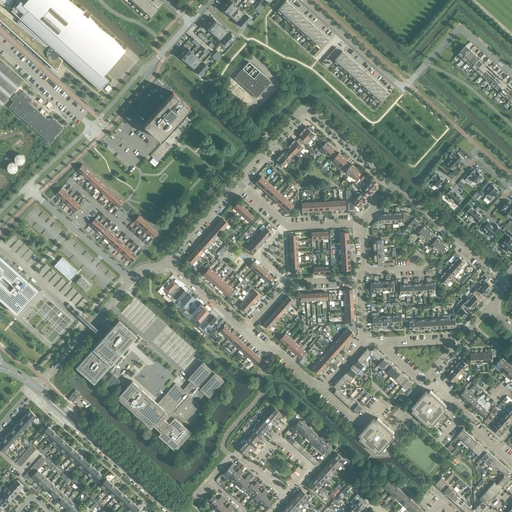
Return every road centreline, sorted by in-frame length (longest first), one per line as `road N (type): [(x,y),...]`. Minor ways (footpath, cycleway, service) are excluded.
road 1 (residential): [(304,0),(403,88),(460,29),(511,73)]
road 2 (residential): [(237,180),(305,107),(394,183)]
road 3 (tertiary): [(172,511),(57,408)]
road 4 (residential): [(394,183),(502,279)]
road 5 (unclassified): [(35,384),(130,277)]
road 6 (residential): [(130,277),(31,192)]
road 7 (residential): [(92,126),(0,44)]
